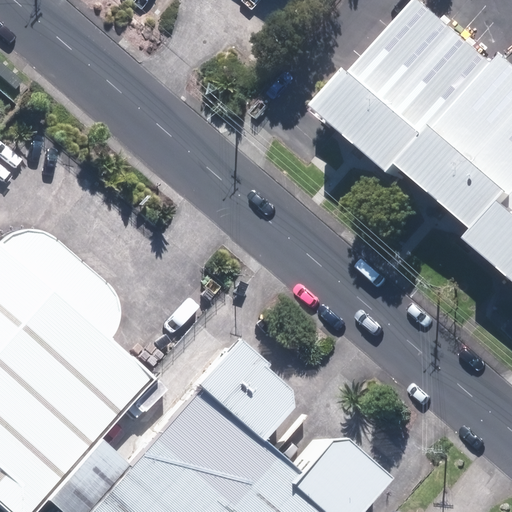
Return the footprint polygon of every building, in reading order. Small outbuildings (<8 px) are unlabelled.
[(407,170),(494,70),(420,5),(326,114),(323,117),(397,181),(407,170)] [(488,242),(511,213),(511,69),(505,64),(497,74),(410,174),(488,242)] [(511,218),(491,243),(482,254),(511,280),(511,218)] [(0,506),(6,511),(28,511),(146,377),(100,337),(106,322),(108,315),(109,309),(109,303),(107,296),(105,290),(101,285),(97,280),(45,234),(38,231),(32,227),(25,227),(17,226),(10,228),(3,230),(0,232),(0,506)] [(122,464),(80,511),(346,511),(376,478),(331,440),(306,442),(286,464),(253,435),(274,411),(272,389),(219,343),(189,378),(193,383),(122,464)] [(92,442),(39,502),(53,511),(80,511),(122,464),(92,442)]
